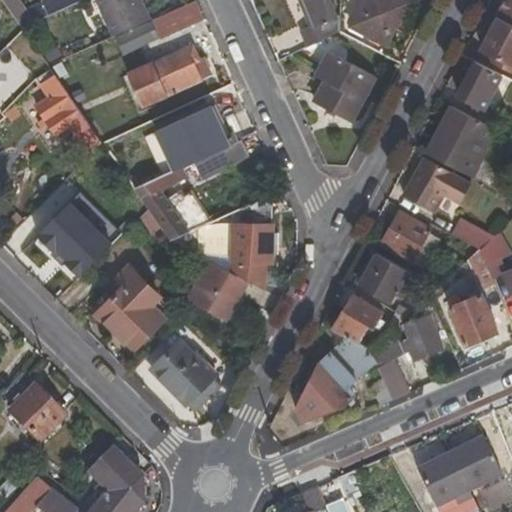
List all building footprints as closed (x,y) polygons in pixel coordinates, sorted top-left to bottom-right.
[(35,24),(18,0),(1,0),(23,30),(35,24)] [(41,0),(49,17),(86,0),(41,0)] [(95,0),(112,38),(153,20),(143,0),(95,0)] [(301,30),(308,47),(341,32),(341,17),(338,16),(331,0),(303,0),(313,24),(301,30)] [(386,43),(408,3),(401,0),(365,0),(352,26),(386,43)] [(511,20),(511,0),(506,0),(499,14),(511,20)] [(153,20),(161,39),(205,20),(196,1),(153,20)] [(511,24),(498,18),(479,51),(487,55),(481,64),(503,76),(511,80),(511,24)] [(19,46),(29,39),(23,30),(13,39),(19,46)] [(143,106),(212,76),(202,55),(198,57),(192,44),(128,72),(143,106)] [(57,58),(49,46),(39,53),(47,64),(57,58)] [(354,123),(378,77),(328,52),(315,76),(324,81),(314,102),(354,123)] [(72,72),(88,63),(84,55),(68,63),(72,72)] [(457,95),(484,109),(503,76),(481,64),(475,61),(457,95)] [(68,73),(60,63),(51,70),(56,78),(59,80),(68,73)] [(56,135),(69,127),(75,137),(92,127),(59,80),(56,78),(43,88),(48,96),(35,105),(44,119),(48,125),(56,135)] [(507,171),(483,157),(497,129),(451,105),(426,153),(497,191),(507,171)] [(212,107),(152,134),(169,173),(196,161),(229,145),(212,107)] [(37,123),(41,129),(48,125),(44,119),(37,123)] [(72,140),(86,160),(103,143),(92,127),(75,137),(72,140)] [(204,177),(251,156),(243,140),(229,145),(196,161),(204,177)] [(149,183),(129,155),(118,164),(130,180),(135,188),(149,183)] [(459,205),(470,185),(422,159),(401,197),(434,215),(443,197),(459,205)] [(174,180),(169,173),(149,183),(135,188),(147,207),(148,208),(162,228),(170,240),(173,240),(210,222),(191,193),(170,206),(158,188),(174,180)] [(117,189),(134,216),(147,207),(135,188),(130,180),(117,189)] [(268,262),(276,261),(278,192),(242,208),(241,269),(268,270),(268,262)] [(136,221),(148,238),(162,228),(148,208),(136,221)] [(382,245),(411,261),(429,230),(400,213),(382,245)] [(33,248),(54,226),(41,214),(20,236),(33,248)] [(477,249),(480,246),(491,236),(457,219),(449,234),(477,249)] [(65,286),(94,257),(73,236),(52,257),(47,253),(39,260),(65,286)] [(489,270),(503,263),(491,236),(480,246),(489,270)] [(477,249),(466,259),(481,292),(496,285),(489,270),(480,246),(477,249)] [(357,287),(389,303),(406,271),(376,254),(357,287)] [(242,297),(250,302),(271,313),(279,298),(211,261),(190,299),(230,320),(242,297)] [(160,298),(130,267),(117,278),(127,287),(114,300),(105,290),(91,304),(114,328),(119,324),(138,343),(163,319),(151,307),(160,298)] [(511,268),(503,272),(511,293),(511,268)] [(117,278),(105,290),(114,300),(127,287),(117,278)] [(466,346),(499,332),(481,292),(450,306),(466,346)] [(382,312),(354,296),(335,328),(358,341),(368,325),(373,328),(382,312)] [(230,320),(238,325),(250,302),(242,297),(230,320)] [(446,349),(437,329),(442,327),(435,310),(401,324),(408,340),(405,341),(414,363),(446,349)] [(114,328),(132,349),(138,343),(119,324),(114,328)] [(405,355),(393,327),(370,350),(375,363),(380,374),(392,401),(407,394),(392,360),(405,355)] [(347,391),(375,363),(370,350),(357,343),(347,337),(319,362),(296,409),(307,422),(348,404),(353,398),(347,391)] [(205,358),(188,342),(182,347),(199,364),(205,358)] [(210,377),(199,364),(182,347),(180,345),(153,371),(183,402),(210,377)] [(380,374),(368,379),(380,406),(392,401),(380,374)] [(193,412),(220,387),(210,377),(183,402),(193,412)] [(41,440),(65,416),(35,386),(11,410),(41,440)] [(503,475),(484,436),(483,437),(500,476),(503,475)] [(500,476),(483,437),(451,452),(470,491),(500,476)] [(138,511),(144,505),(143,477),(111,448),(89,471),(109,491),(89,511),(78,511),(62,498),(39,479),(14,507),(19,511),(40,511),(42,511),(43,511),(138,511)] [(473,496),(470,491),(451,452),(418,468),(437,507),(456,498),(459,503),(473,496)] [(0,505),(17,485),(9,478),(0,488),(0,505)]
